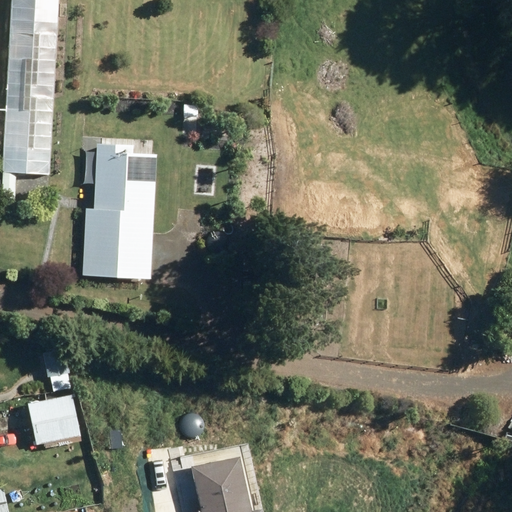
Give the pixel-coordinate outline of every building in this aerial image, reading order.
[(10,0),(0,187),(0,196),(48,199),(49,166),(62,167),(63,138),(50,138),(57,0),(10,0)] [(149,276),(155,149),(131,148),(132,141),(95,139),(92,206),(84,206),(81,273),(149,276)] [(261,248),(240,248),(239,273),(260,273),(261,248)] [(316,322),(321,265),(286,262),(281,319),(316,322)] [(40,350),(46,374),(68,368),(62,345),(40,350)] [(25,400),(35,441),(78,432),(69,390),(25,400)]
